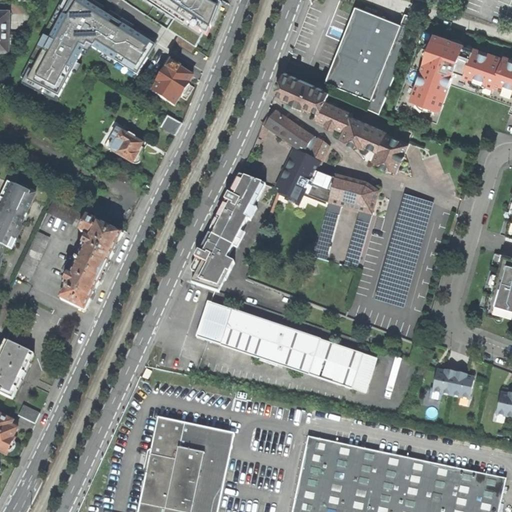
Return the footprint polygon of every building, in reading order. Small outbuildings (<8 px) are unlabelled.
[(71,0),(68,0),(34,82),(71,98),(94,45),(131,61),(137,47),(136,47),(146,23),(92,0),(76,0),(76,2),(71,0)] [(418,18),(401,13),(394,22),(356,7),(343,40),(340,46),(326,83),(371,101),(368,107),(381,112),(400,63),(418,18)] [(0,53),(9,54),(10,14),(0,13),(0,53)] [(177,53),(185,41),(151,19),(144,31),(177,53)] [(465,45),(423,30),(395,108),(437,123),(451,84),(511,106),(508,113),(511,113),(511,59),(504,56),(503,58),(474,48),(474,49),(468,48),(464,46),(465,45)] [(194,76),(173,62),(168,70),(166,69),(158,82),(160,83),(154,93),(175,106),(181,97),(183,98),(187,92),(191,85),(189,84),(194,76)] [(391,121),(392,119),(285,73),(280,84),(275,94),(284,97),(283,99),(299,106),(320,115),(318,120),(345,132),(343,138),(369,149),(377,153),(374,161),(398,171),(410,144),(416,128),(399,123),(391,121)] [(291,123),(277,113),(268,126),(310,154),(308,158),(295,152),(277,189),(279,190),(282,195),(301,203),(305,194),(316,172),(319,165),(322,165),(330,147),(309,132),(308,134),(291,123)] [(183,124),(168,116),(162,128),(177,136),(183,124)] [(144,151),(147,146),(136,139),(137,138),(130,134),(129,135),(121,131),(115,140),(122,143),(117,153),(136,165),(138,164),(141,162),(142,159),(140,157),(144,151)] [(335,179),(316,172),(305,194),(329,203),(342,207),(360,212),(373,215),(379,192),(368,185),(337,176),(335,179)] [(254,207),(266,185),(240,175),(234,188),(224,205),(218,218),(210,234),(234,247),(248,219),(251,221),(257,209),(254,207)] [(0,235),(5,237),(4,246),(8,248),(12,239),(16,241),(22,227),(21,226),(26,217),(36,194),(22,188),(22,189),(14,185),(3,207),(0,205),(0,235)] [(48,213),(81,229),(87,217),(54,201),(48,213)] [(328,257),(342,207),(329,203),(315,254),(328,257)] [(511,203),(502,237),(511,240),(511,203)] [(358,266),(373,215),(360,212),(346,262),(358,266)] [(87,217),(81,229),(80,231),(88,235),(83,246),(86,247),(79,261),(105,274),(110,264),(109,263),(114,253),(123,234),(87,217)] [(18,272),(30,278),(49,238),(37,232),(18,272)] [(204,262),(193,283),(220,293),(235,263),(228,259),(234,247),(210,234),(208,238),(202,249),(197,259),(204,262)] [(12,250),(16,241),(12,239),(8,248),(12,250)] [(510,268),(511,262),(511,260),(496,256),(480,310),(496,315),(498,309),(491,307),(503,266),(510,268)] [(73,274),(79,261),(71,257),(63,273),(69,275),(70,272),(73,274)] [(105,274),(79,261),(73,274),(70,272),(69,275),(65,283),(68,284),(60,299),(86,311),(93,297),(98,285),(99,286),(105,274)] [(511,262),(510,268),(503,266),(491,307),(498,309),(496,315),(511,319),(511,262)] [(309,375),(353,390),(365,355),(321,341),(232,311),(233,310),(208,302),(202,321),(197,337),(309,374),(309,375)] [(34,355),(6,341),(0,353),(0,392),(14,399),(25,374),(34,355)] [(378,360),(365,355),(353,390),(366,395),(378,360)] [(434,394),(453,398),(457,376),(451,374),(447,374),(446,376),(438,374),(434,394)] [(453,398),(471,402),(475,382),(467,380),(467,378),(462,377),(457,376),(453,398)] [(498,417),(511,420),(511,396),(511,399),(502,397),(498,417)] [(24,405),(18,416),(35,424),(40,413),(24,405)] [(11,423),(0,417),(0,453),(4,455),(6,453),(11,452),(13,448),(10,443),(11,442),(12,440),(10,439),(15,429),(9,426),(11,423)] [(499,511),(506,480),(309,438),(293,511),(218,511),(235,434),(158,417),(152,449),(148,451),(144,469),(146,474),(141,501),(138,511),(499,511)]
